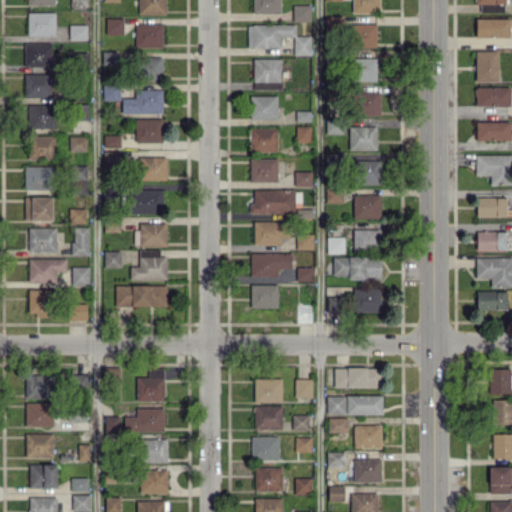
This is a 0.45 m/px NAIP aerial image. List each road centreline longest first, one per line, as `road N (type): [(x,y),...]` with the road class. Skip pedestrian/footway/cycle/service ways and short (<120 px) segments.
road 1 (secondary): [(431,0),(433,511)]
road 2 (residential): [(511,340),(0,342)]
road 3 (residential): [(207,0),(208,511)]
